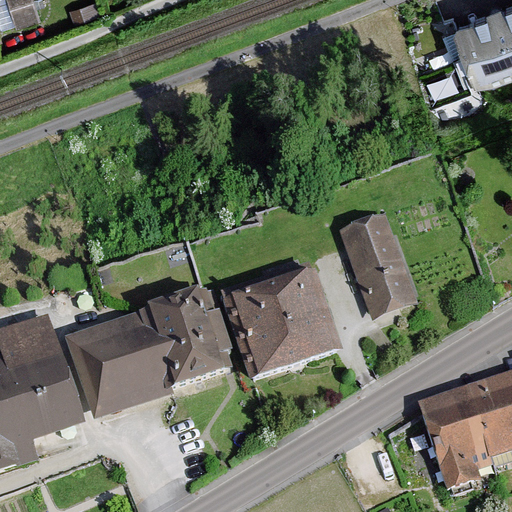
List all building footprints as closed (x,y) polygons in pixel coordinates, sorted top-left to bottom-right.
[(25,0),(0,0),(0,32),(33,20),(25,0)] [(511,2),(445,31),(471,94),(511,77),(511,2)] [(332,240),(367,326),(410,308),(375,222),(332,240)] [(298,281),(216,311),(245,389),(327,360),(298,281)] [(190,299),(53,351),(83,430),(220,378),(190,299)] [(0,474),(27,465),(22,450),(66,435),(27,324),(0,333),(0,474)] [(511,379),(409,413),(436,496),(472,485),(467,470),(511,455),(511,379)]
